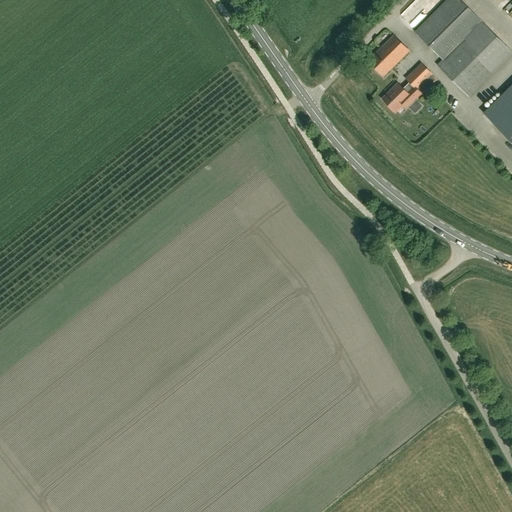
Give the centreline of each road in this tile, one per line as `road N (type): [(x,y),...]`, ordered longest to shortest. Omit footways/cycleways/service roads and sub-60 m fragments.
road 1 (unclassified): [(511,462),(416,291),(466,244)]
road 2 (secondary): [(466,244),(387,192),(305,100)]
road 3 (unclassified): [(305,100),(404,0)]
road 4 (secondary): [(305,100),(235,0)]
